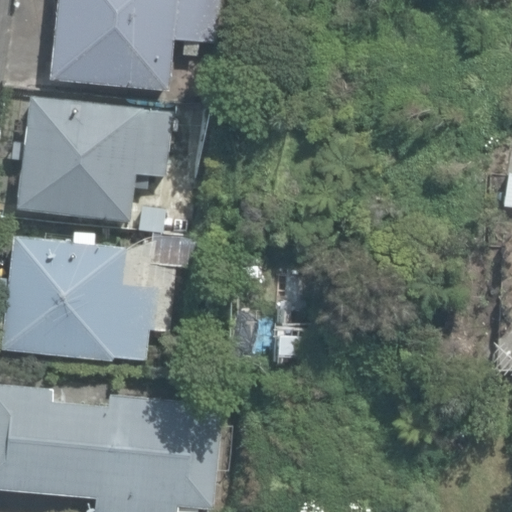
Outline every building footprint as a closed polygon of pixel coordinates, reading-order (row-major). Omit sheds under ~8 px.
[(50,76),(169,89),(173,53),(199,56),(201,39),(215,40),(219,0),(56,0),(54,28),(55,28),(50,76)] [(18,205),(130,218),(135,171),(163,174),(171,110),(143,106),(31,94),(18,205)] [(503,201),(511,201),(511,172),(507,172),(503,201)] [(112,355),(144,359),(147,328),(170,330),(176,265),(196,267),(199,235),(153,230),(152,238),(128,247),(14,235),(10,277),(0,276),(0,302),(6,303),(2,347),(112,358),(112,355)] [(268,361),(303,363),(307,307),(265,304),(263,334),(270,334),(268,361)] [(93,511),(178,511),(179,503),(213,507),(224,402),(108,389),(107,402),(50,396),(51,387),(0,381),(0,484),(95,494),(93,511)]
